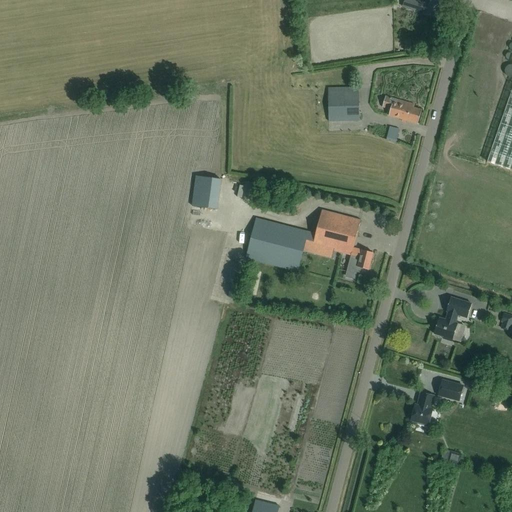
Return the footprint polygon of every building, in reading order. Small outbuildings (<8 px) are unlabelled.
[(420,1),(417,11),(437,17),(441,1),(437,0),(430,0),(429,4),(420,1)] [(414,41),(404,41),(405,51),(414,51),(414,41)] [(330,122),(360,122),(359,87),(329,87),(330,122)] [(511,89),(487,161),(511,170),(511,89)] [(414,104),(385,96),(382,107),(390,109),(389,115),(418,124),(422,110),(414,107),(414,104)] [(375,136),(397,142),(400,130),(389,127),(389,130),(378,127),(378,124),(372,122),(371,127),(377,128),(375,136)] [(222,179),(196,176),(192,206),(218,210),(222,179)] [(361,220),(322,210),(316,234),(256,219),(246,258),(298,271),(305,243),(351,255),(347,272),(356,274),(357,272),(366,275),(367,269),(369,270),(373,253),(353,248),(361,220)] [(236,274),(235,284),(242,285),(244,275),(236,274)] [(439,317),(434,334),(453,339),(458,323),(455,322),(458,315),(467,318),(472,303),(451,297),(446,311),(448,312),(446,319),(439,317)] [(501,328),(509,330),(511,321),(511,316),(500,312),(498,320),(503,322),(501,328)] [(438,395),(459,400),(463,386),(442,380),(438,395)] [(431,409),(431,406),(434,396),(421,392),(419,401),(419,402),(418,405),(415,405),(411,420),(418,422),(418,424),(427,427),(428,424),(428,425),(433,409),(431,409)] [(459,450),(457,457),(465,459),(467,452),(459,450)] [(252,511),(277,511),(279,506),(256,500),(252,511)]
